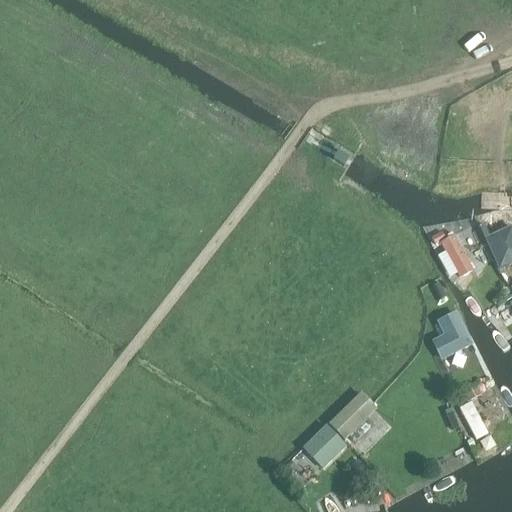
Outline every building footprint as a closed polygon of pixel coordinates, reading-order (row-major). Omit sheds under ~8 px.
[(484,234),(495,258),(511,250),(511,224),(504,228),(503,226),(484,234)] [(440,245),(459,280),(473,272),(454,236),(446,241),(441,233),(431,239),(435,247),(440,245)] [(453,355),(470,346),(454,316),(438,324),(445,338),(436,343),(435,348),(441,360),(445,361),(453,357),(453,355)] [(476,387),(465,393),(470,402),(481,396),(476,387)] [(328,425),(344,441),(376,410),(360,393),(328,425)] [(487,436),(469,404),(459,410),(476,442),(487,436)] [(322,470),(331,461),(346,447),(326,426),(302,449),(322,470)] [(471,440),(467,442),(470,449),(475,447),(471,440)] [(353,462),(349,466),(351,467),(349,469),(360,479),(362,478),(366,482),(373,476),(357,461),(355,463),(353,462)]
